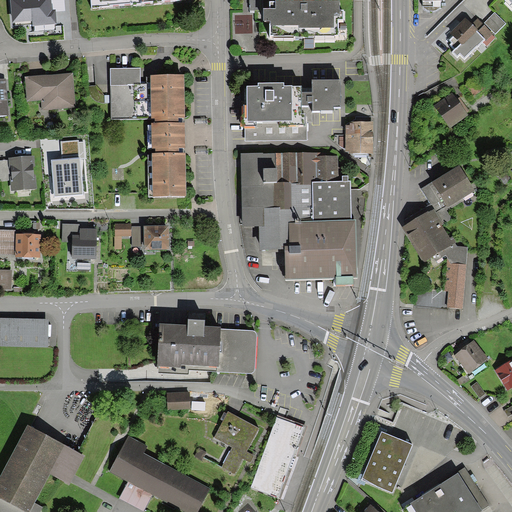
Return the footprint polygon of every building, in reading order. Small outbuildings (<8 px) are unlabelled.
[(52,12),(50,0),(10,0),(13,24),(32,22),(33,28),(57,26),(56,11),(52,12)] [(93,0),(94,9),(183,0),(93,0)] [(258,0),(248,0),(249,13),(256,13),(259,13),(258,0)] [(418,0),(418,15),(437,15),(437,9),(449,9),(449,0),(418,0)] [(511,0),(500,0),(511,11),(511,10),(511,0)] [(269,6),(269,14),(263,14),(263,26),(269,26),(269,41),(337,40),(337,24),(342,24),(342,15),(338,15),(338,5),(302,5),(269,6)] [(463,24),(447,39),(461,54),(467,49),(476,59),(504,31),(491,19),(479,29),(472,23),(467,28),(463,24)] [(110,87),(141,87),(141,70),(110,71),(110,87)] [(79,75),(29,78),(30,102),(46,101),(46,111),(81,109),(79,75)] [(9,79),(0,80),(0,117),(13,117),(9,79)] [(152,120),(153,200),(178,200),(186,200),(185,156),(185,119),(184,79),(151,80),(151,86),(152,120)] [(310,95),(302,95),(302,105),(311,106),(310,113),(337,114),(338,83),(310,83),(310,95)] [(111,104),(111,121),(147,120),(152,120),(151,86),(141,87),(110,87),(111,104)] [(244,88),(244,124),(302,124),(302,105),(302,95),(302,88),(244,88)] [(450,101),(432,113),(447,133),(465,122),(450,101)] [(368,128),(345,128),(346,160),(368,159),(368,128)] [(319,155),(241,156),(243,227),(260,227),(261,252),(285,251),(285,281),(294,281),(318,281),(336,280),(337,286),(352,286),(354,280),(357,280),(356,222),(351,222),(351,183),(348,183),(348,178),(342,178),(343,183),(334,183),(333,159),(319,159),(319,155)] [(81,157),(51,160),(55,195),(85,192),(81,157)] [(34,158),(9,160),(12,193),(37,191),(34,158)] [(0,182),(9,182),(8,161),(0,161),(0,182)] [(459,167),(425,186),(441,214),(475,196),(459,167)] [(445,225),(436,210),(405,230),(427,265),(437,258),(458,245),(459,244),(455,237),(452,239),(444,226),(445,225)] [(144,225),(119,225),(119,239),(136,239),(136,251),(144,251),(144,225)] [(169,229),(145,229),(145,253),(169,252),(169,229)] [(17,231),(2,230),(1,257),(17,257),(17,231)] [(109,234),(78,234),(77,262),(108,262),(109,234)] [(47,237),(25,237),(24,261),(47,261),(47,237)] [(459,246),(458,245),(437,258),(438,262),(448,256),(449,257),(453,264),(469,266),(471,247),(459,246)] [(453,264),(449,257),(447,289),(447,291),(450,291),(450,308),(465,310),(469,266),(453,264)] [(19,273),(6,272),(5,293),(18,293),(19,273)] [(447,291),(447,289),(419,287),(418,307),(450,309),(450,308),(450,291),(447,291)] [(191,322),(207,322),(207,313),(191,313),(191,322)] [(49,322),(0,320),(0,347),(48,349),(48,347),(49,322)] [(188,330),(160,328),(158,373),(188,375),(188,371),(217,373),(220,332),(204,331),(205,327),(188,326),(188,330)] [(220,332),(217,373),(251,375),(253,374),(255,372),(257,337),(255,334),(253,333),(220,332)] [(473,342),(453,359),(468,378),(488,361),(473,342)] [(511,361),(491,371),(501,392),(511,387),(511,361)] [(189,393),(167,394),(168,411),(190,410),(189,393)] [(202,399),(192,400),(192,408),(203,407),(202,399)] [(101,410),(79,450),(86,455),(107,413),(101,410)] [(259,430),(229,414),(215,439),(233,448),(223,468),(235,475),(243,460),(249,463),(251,464),(255,456),(248,453),(259,430)] [(305,429),(277,418),(249,488),(277,500),(288,473),(305,429)] [(31,427),(28,425),(0,477),(0,511),(40,511),(43,508),(35,503),(50,474),(70,484),(71,482),(73,479),(85,455),(31,427)] [(381,434),(361,481),(392,494),(412,446),(381,434)] [(110,472),(109,474),(128,484),(120,499),(120,500),(142,511),(143,511),(144,511),(152,496),(182,511),(198,511),(209,493),(210,491),(143,456),(148,446),(128,436),(110,472)] [(474,472),(411,510),(412,511),(493,511),(500,509),(474,472)]
